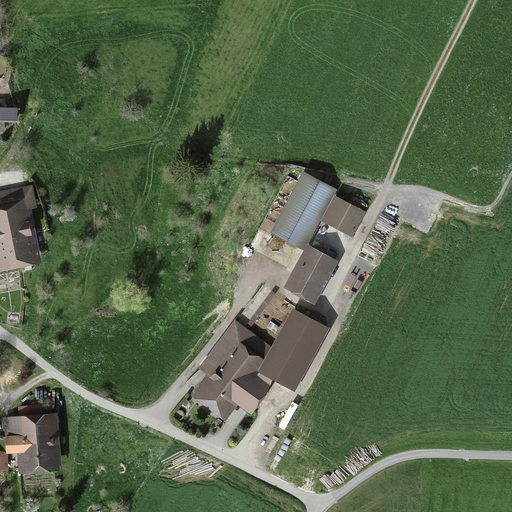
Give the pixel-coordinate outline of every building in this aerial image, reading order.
[(14,108),(0,108),(0,121),(14,121),(14,108)] [(304,177),(274,235),(300,248),(330,190),(304,177)] [(0,272),(37,266),(26,209),(33,208),(30,193),(0,198),(0,272)] [(337,198),(289,287),(312,299),(333,261),(336,263),(364,212),(337,198)] [(311,321),(295,313),(279,347),(294,354),(311,321)] [(214,376),(197,400),(224,419),(235,402),(251,413),(271,385),(258,377),(274,354),(235,328),(205,371),(214,376)] [(55,420),(5,424),(7,456),(21,454),(23,476),(59,473),(55,420)] [(141,424),(136,432),(141,435),(146,428),(141,424)]
